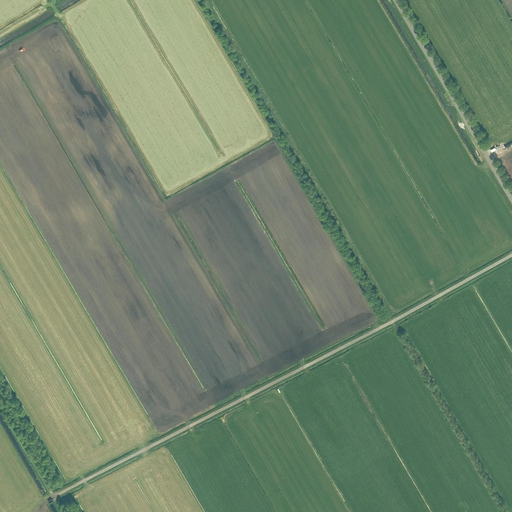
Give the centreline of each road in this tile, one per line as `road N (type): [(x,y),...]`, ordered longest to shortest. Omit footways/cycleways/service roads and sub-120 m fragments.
road 1 (track): [(511,252),(50,496)]
road 2 (tertiary): [(393,0),(511,199)]
